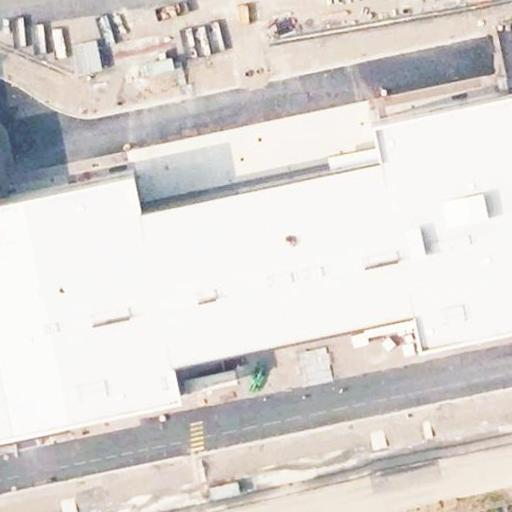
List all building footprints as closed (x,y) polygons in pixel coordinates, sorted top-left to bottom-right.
[(185,454),(320,400),(198,81),(398,0),(200,0),(64,53),(89,116),(160,93),(181,145),(85,182),(78,198),(185,454)] [(302,119),(350,287),(479,250),(430,82),(302,119)] [(86,276),(60,197),(0,216),(0,245),(17,299),(86,276)] [(0,403),(11,400),(5,381),(0,382),(0,403)] [(511,511),(511,408),(486,416),(488,424),(453,434),(459,456),(397,473),(407,511),(511,511)] [(304,444),(328,434),(323,422),(299,432),(304,444)] [(47,503),(20,429),(0,436),(0,437),(26,511),(47,503)] [(349,511),(344,492),(281,509),(282,511),(349,511)]
